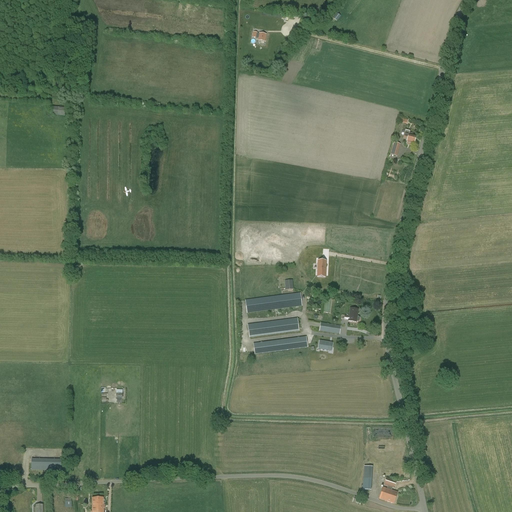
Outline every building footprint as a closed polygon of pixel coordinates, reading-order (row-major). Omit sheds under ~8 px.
[(258,40),(265,42),(266,35),(259,33),(258,40)] [(54,116),(66,116),(66,107),(55,107),(54,116)] [(408,140),(407,141),(414,143),(416,137),(412,136),(413,134),(410,133),(410,131),(405,130),(403,139),(404,139),(408,140)] [(318,261),(317,274),(325,274),(326,261),(318,261)] [(286,290),(293,289),(292,276),(284,277),(286,290)] [(247,314),(302,306),(300,293),(245,301),(247,314)] [(356,322),(358,322),(359,321),(360,318),(359,317),(357,317),(357,316),(358,310),(350,309),(349,317),(345,316),(344,320),(348,320),(348,321),(356,322)] [(249,338),(299,331),(297,318),(247,325),(249,338)] [(321,323),(319,332),(339,335),(341,326),(321,323)] [(255,355),(308,348),(306,337),(253,344),(255,355)] [(332,348),(333,344),(320,342),(319,350),(329,352),(329,348),(332,348)] [(62,471),(62,460),(31,459),(31,470),(62,471)] [(363,479),(362,487),(362,490),(371,490),(371,488),(372,475),(373,467),(364,467),(363,479)] [(388,487),(387,489),(383,488),(379,499),(394,504),(397,493),(391,491),(392,488),(394,489),(396,481),(386,478),(384,485),(388,487)] [(360,505),(362,499),(355,496),(353,502),(360,505)] [(92,511),(103,511),(103,498),(92,499),(92,511)]
